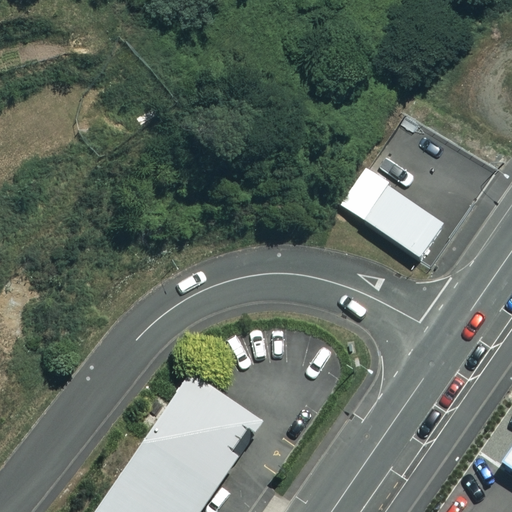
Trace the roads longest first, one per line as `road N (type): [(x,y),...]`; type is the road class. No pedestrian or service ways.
road 1 (residential): [(0,509),(134,340),(187,297),(221,282),(259,273),(321,278),(449,340)]
road 2 (tertiary): [(449,340),(331,511)]
